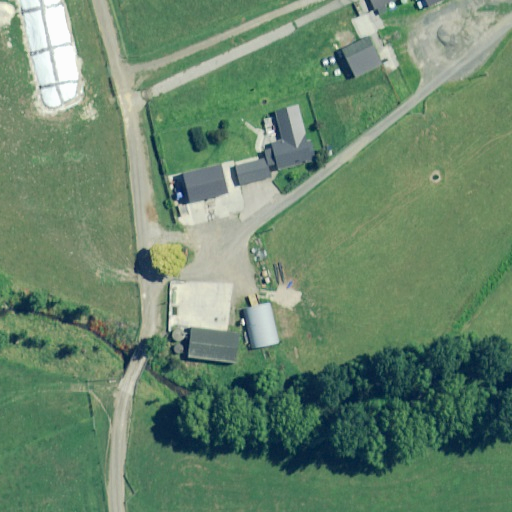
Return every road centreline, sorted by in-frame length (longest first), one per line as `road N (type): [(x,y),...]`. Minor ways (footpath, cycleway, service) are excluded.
road 1 (track): [(147,237),(245,232),(511,18)]
road 2 (track): [(116,511),(106,440),(147,336),(147,237)]
road 3 (track): [(108,0),(128,75),(147,237)]
